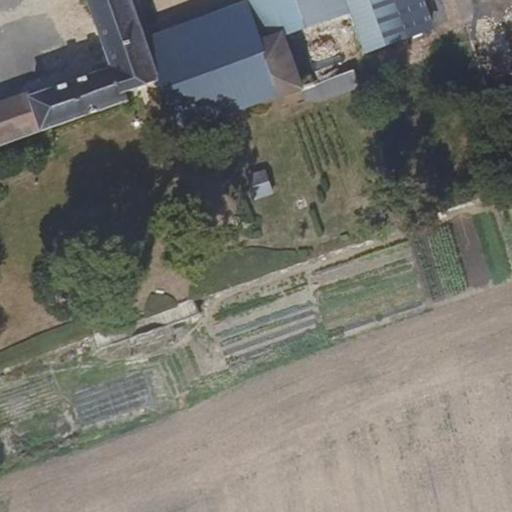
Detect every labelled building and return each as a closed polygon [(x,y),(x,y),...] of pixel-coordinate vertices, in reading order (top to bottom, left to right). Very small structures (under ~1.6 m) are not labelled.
[(0,155),(130,111),(129,103),(155,95),(171,140),(175,138),(179,145),(188,142),(187,135),(190,134),(182,111),(210,100),(191,43),(142,59),(139,49),(132,27),(124,3),(122,0),(102,0),(84,6),(102,62),(97,64),(98,72),(90,75),(88,84),(0,113),(0,155)] [(139,0),(133,0),(124,3),(132,27),(147,22),(139,0)] [(252,55),(255,54),(297,40),(307,36),(351,21),(343,0),(233,0),(239,15),(252,55)] [(343,0),(351,21),(357,40),(364,60),(425,38),(411,0),(343,0)] [(191,43),(210,100),(218,124),(272,106),(255,54),(252,55),(239,15),(187,33),(191,43)] [(351,21),(307,36),(311,47),(341,37),(344,45),(357,40),(351,21)] [(435,32),(444,38),(449,31),(440,24),(435,32)] [(142,59),(191,43),(187,33),(139,49),(142,59)] [(255,54),(272,106),(301,95),(305,101),(309,100),(312,103),(355,88),(351,78),(313,91),(308,74),(290,80),(284,59),(301,54),(297,40),(255,54)] [(290,80),(308,74),(301,54),(284,59),(290,80)] [(182,111),(190,134),(210,127),(218,124),(210,100),(182,111)]
